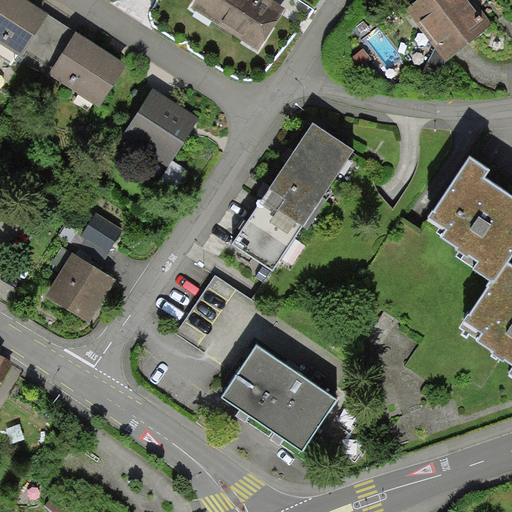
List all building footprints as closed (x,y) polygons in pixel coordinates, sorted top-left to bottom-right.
[(46,74),(98,108),(124,66),(21,0),(0,0),(0,44),(19,58),(24,50),(51,68),(46,74)] [(195,0),(189,10),(261,50),(284,9),(268,0),(195,0)] [(472,0),(417,0),(404,11),(435,52),(420,73),(437,78),(447,62),(493,27),(472,0)] [(125,137),(171,167),(202,119),(156,89),(125,137)] [(272,182),(315,210),(351,152),(308,125),(272,182)] [(469,274),(489,286),(502,266),(511,249),(511,199),(479,180),(486,170),(465,158),(427,220),(443,230),(435,243),(474,266),(469,274)] [(315,210),(272,182),(231,245),(274,273),(315,210)] [(81,239),(108,255),(123,231),(96,215),(81,239)] [(48,301),(89,324),(115,279),(74,256),(48,301)] [(504,378),(511,383),(511,270),(502,266),(489,286),(464,327),(478,336),(473,345),(511,368),(504,378)] [(209,301),(225,305),(231,279),(215,275),(209,301)] [(222,400),(302,455),(337,404),(286,369),(257,349),(222,400)] [(0,386),(13,366),(0,358),(0,386)] [(44,500),(61,511),(71,511),(79,503),(54,485),(44,500)]
